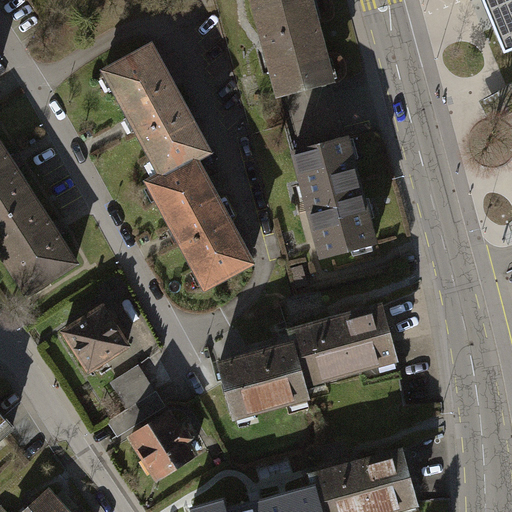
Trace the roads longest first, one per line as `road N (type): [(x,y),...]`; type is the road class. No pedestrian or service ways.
road 1 (tertiary): [(379,0),(469,345),(486,511)]
road 2 (residential): [(0,35),(205,360)]
road 3 (residential): [(122,511),(3,327)]
